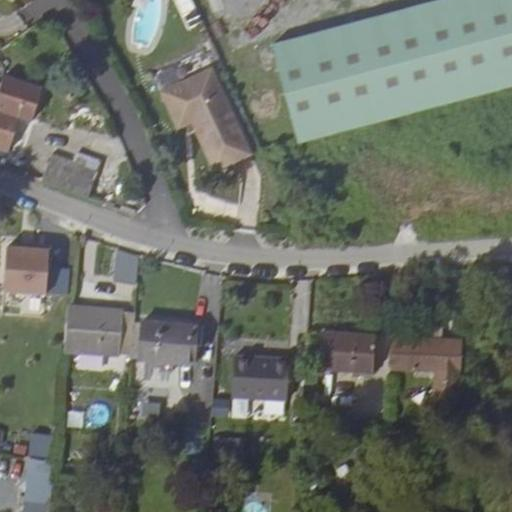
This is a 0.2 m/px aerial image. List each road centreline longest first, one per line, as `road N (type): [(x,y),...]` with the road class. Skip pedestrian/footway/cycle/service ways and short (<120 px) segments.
road 1 (residential): [(168,243),(279,258),(511,247)]
road 2 (residential): [(168,243),(144,175),(51,0)]
road 3 (residential): [(0,178),(168,243)]
